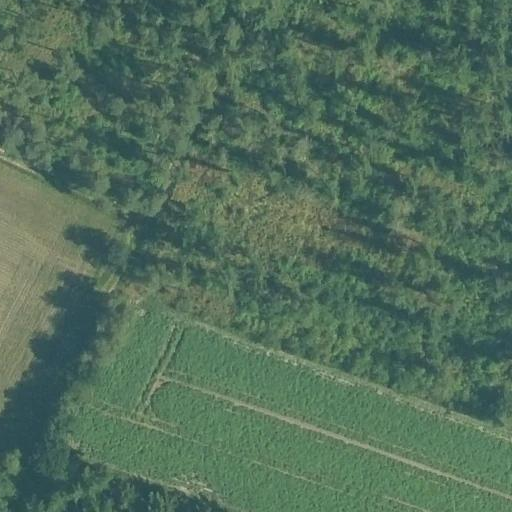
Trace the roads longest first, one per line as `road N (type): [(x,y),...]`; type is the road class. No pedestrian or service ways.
road 1 (track): [(12,511),(141,222),(0,151)]
road 2 (track): [(141,222),(256,0)]
